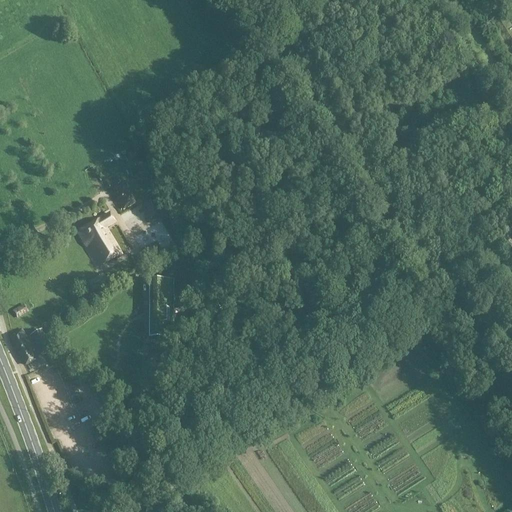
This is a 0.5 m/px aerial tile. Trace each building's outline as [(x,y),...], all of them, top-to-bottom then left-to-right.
[(112,189),(123,211),(135,204),(124,183),(112,189)] [(163,200),(142,205),(146,223),(167,217),(163,200)] [(106,228),(115,223),(110,214),(78,233),(79,236),(84,244),(89,249),(100,267),(122,255),(106,228)] [(137,250),(149,248),(146,233),(134,236),(137,250)] [(152,324),(152,339),(172,339),(172,329),(171,329),(171,320),(172,320),(172,281),(166,281),(166,284),(162,284),(162,281),(152,281),(152,315),(153,315),(153,324),(152,324)] [(25,308),(14,313),(18,321),(29,316),(25,308)] [(26,365),(37,359),(22,330),(10,336),(26,365)] [(41,355),(51,350),(41,331),(31,337),(41,355)]
